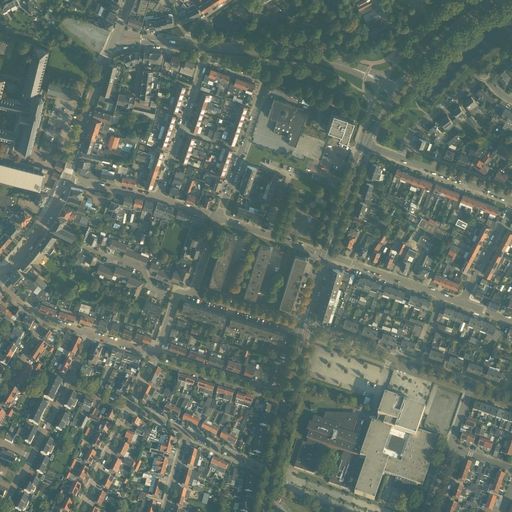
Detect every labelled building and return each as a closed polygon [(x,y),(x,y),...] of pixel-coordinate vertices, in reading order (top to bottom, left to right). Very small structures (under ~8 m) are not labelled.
[(0,5),(0,10),(1,12),(6,9),(6,7),(9,5),(5,0),(0,0),(0,4),(1,5),(0,5)] [(5,0),(9,5),(10,8),(19,3),(17,0),(5,0)] [(126,23),(141,28),(143,21),(147,7),(153,9),(158,3),(148,0),(134,0),(133,3),(134,3),(137,4),(135,7),(132,6),(132,7),(130,10),(131,10),(130,11),(128,17),(126,23)] [(203,13),(207,10),(200,0),(197,0),(201,5),(198,7),(203,13)] [(200,0),(207,10),(211,8),(206,1),(207,1),(205,0),(200,0)] [(248,0),(245,2),(251,13),(253,12),(253,14),(254,18),(262,17),(261,12),(265,10),(263,6),(260,8),(258,4),(261,3),(265,0),(266,1),(268,0),(248,0)] [(364,0),(355,5),(358,11),(371,3),(369,0),(364,0)] [(109,9),(117,12),(119,6),(107,1),(106,4),(109,5),(110,5),(109,9)] [(76,2),(73,6),(75,7),(81,10),(84,6),(79,4),(76,2)] [(98,2),(98,3),(94,11),(113,21),(117,12),(109,9),(98,2)] [(161,4),(158,2),(158,3),(153,9),(152,10),(158,11),(158,10),(157,9),(161,4)] [(28,3),(23,8),(31,15),(36,10),(31,6),(28,3)] [(188,12),(191,19),(195,17),(192,8),(191,8),(190,7),(187,8),(183,4),(181,5),(187,12),(188,12)] [(197,7),(196,8),(194,4),(190,7),(191,8),(192,8),(195,17),(200,14),(197,7)] [(366,17),(368,21),(379,15),(376,8),(367,13),(369,16),(366,17)] [(188,12),(187,12),(178,16),(181,23),(191,19),(188,12)] [(167,26),(174,24),(173,16),(172,13),(168,14),(168,15),(165,15),(167,26)] [(113,23),(112,23),(98,17),(97,20),(92,18),(90,22),(110,30),(110,29),(111,27),(112,25),(112,23),(113,23)] [(153,18),(147,19),(147,20),(145,20),(146,26),(148,26),(149,29),(155,28),(153,18)] [(371,31),(383,24),(380,18),(368,25),(371,31)] [(37,128),(37,127),(36,127),(37,123),(38,124),(40,117),(41,118),(41,117),(40,116),(41,113),(42,113),(42,112),(41,112),(42,108),(43,107),(42,107),(43,104),(44,104),(44,103),(43,103),(44,98),(45,98),(45,97),(45,95),(44,94),(42,93),(41,93),(42,88),(39,88),(40,84),(42,76),(44,76),(45,71),(44,70),(49,50),(34,46),(33,49),(31,49),(31,51),(29,57),(31,58),(26,78),(24,77),(24,78),(23,80),(25,81),(25,82),(23,82),(21,93),(20,93),(19,95),(19,96),(22,96),(21,100),(17,99),(17,100),(6,97),(6,96),(5,96),(4,97),(1,96),(2,92),(3,92),(4,91),(5,90),(4,89),(3,89),(3,88),(5,79),(0,77),(0,137),(6,139),(5,146),(7,146),(7,147),(8,148),(9,147),(10,147),(10,145),(14,146),(15,147),(20,148),(20,149),(21,149),(21,148),(30,150),(30,152),(31,150),(32,146),(33,146),(33,145),(32,145),(33,141),(34,141),(33,140),(34,137),(35,137),(35,136),(34,136),(35,132),(36,133),(36,132),(35,131),(36,128),(37,128)] [(131,53),(129,54),(132,63),(135,62),(136,61),(138,62),(140,52),(135,52),(131,53)] [(158,53),(155,53),(154,62),(157,62),(163,63),(164,53),(158,53)] [(132,63),(129,54),(126,55),(123,56),(124,58),(126,63),(127,65),(130,64),(132,63)] [(180,58),(172,56),(170,62),(165,60),(163,66),(178,71),(181,63),(178,62),(180,58)] [(193,63),(186,60),(184,64),(182,63),(179,71),(185,73),(186,72),(193,74),(195,68),(192,67),(193,63)] [(117,65),(113,65),(109,63),(106,74),(114,76),(114,74),(118,75),(119,69),(116,69),(117,65)] [(214,78),(217,71),(210,69),(208,76),(214,78)] [(497,76),(503,83),(510,78),(504,70),(497,76)] [(217,71),(214,78),(221,80),(223,73),(217,71)] [(227,88),(229,84),(230,80),(228,79),(229,76),(223,73),(221,80),(226,82),(224,86),(227,88)] [(116,82),(118,75),(114,74),(114,76),(106,74),(105,80),(112,82),(116,82)] [(237,95),(238,93),(242,80),(236,78),(234,84),(230,83),(228,90),(232,92),(232,90),(235,91),(234,95),(237,96),(237,95)] [(105,80),(104,83),(101,93),(109,96),(115,98),(117,98),(118,95),(109,92),(112,82),(105,80)] [(243,88),(246,89),(249,82),(242,80),(238,93),(240,94),(241,91),(242,91),(243,88)] [(62,96),(71,98),(72,99),(74,88),(74,89),(65,86),(62,85),(62,86),(49,82),(48,86),(47,90),(46,93),(47,93),(47,92),(59,95),(59,96),(62,97),(62,96)] [(255,84),(249,82),(246,89),(253,91),(255,84)] [(181,85),(179,84),(177,91),(183,93),(185,87),(181,85)] [(487,96),(489,99),(492,102),(494,100),(486,90),(485,92),(482,88),(476,92),(482,99),(487,96)] [(181,99),(183,93),(177,91),(175,97),(181,99)] [(207,101),(208,97),(211,98),(211,99),(215,100),(216,97),(212,95),(202,92),(200,99),(207,101)] [(101,93),(98,99),(116,105),(116,103),(117,98),(115,98),(109,96),(101,93)] [(479,106),(477,104),(471,96),(464,102),(469,108),(468,109),(471,113),(479,106)] [(175,97),(172,103),(179,106),(181,99),(175,97)] [(280,132),(288,134),(287,137),(290,138),(288,144),(296,147),(309,111),(297,106),(295,111),(293,110),(294,106),(274,98),(268,115),(271,116),(270,118),(279,121),(277,124),(276,124),(276,123),(273,132),(280,134),(280,132)] [(205,107),(208,108),(212,110),(213,107),(209,106),(210,102),(207,101),(200,99),(198,105),(205,107)] [(177,112),(179,106),(172,103),(170,110),(177,112)] [(198,105),(196,111),(203,114),(205,107),(198,105)] [(238,111),(245,113),(247,107),(240,105),(238,111)] [(453,111),(458,117),(461,114),(464,118),(467,116),(464,112),(459,106),(453,111)] [(110,114),(94,109),(92,117),(111,123),(112,123),(112,122),(114,117),(114,116),(113,116),(113,115),(110,114)] [(511,112),(505,109),(502,113),(499,111),(496,117),(505,122),(511,112)] [(203,114),(196,111),(194,118),(201,120),(203,114)] [(238,111),(236,117),(243,120),(245,113),(238,111)] [(347,116),(335,112),(334,115),(332,114),(328,125),(330,125),(329,129),(336,131),(337,132),(335,138),(343,141),(347,142),(354,121),(348,119),(346,119),(347,116)] [(511,112),(505,122),(503,127),(506,128),(507,127),(510,126),(511,127),(510,128),(510,129),(511,129),(511,112)] [(169,114),(167,120),(173,122),(176,116),(169,114)] [(446,127),(453,122),(448,115),(441,121),(446,127)] [(479,126),(471,115),(468,118),(474,125),(477,128),(479,126)] [(241,126),(243,120),(236,117),(234,124),(241,126)] [(110,124),(92,118),(90,123),(95,125),(95,127),(99,128),(99,127),(102,128),(102,130),(108,131),(110,124)] [(194,118),(192,124),(199,126),(201,120),(194,118)] [(171,129),(173,122),(167,120),(165,126),(171,129)] [(90,123),(87,131),(93,133),(94,131),(97,132),(98,131),(101,132),(100,133),(106,135),(108,131),(102,130),(102,128),(99,127),(99,128),(95,127),(95,125),(90,123)] [(463,130),(458,123),(455,125),(460,132),(463,130)] [(197,132),(199,126),(192,124),(190,130),(197,132)] [(238,132),(241,126),(234,124),(233,126),(230,125),(230,126),(226,125),(225,128),(238,132)] [(430,130),(435,136),(436,138),(434,141),(438,144),(438,145),(441,147),(444,144),(438,140),(443,135),(437,128),(438,128),(437,127),(435,125),(430,130)] [(169,135),(171,129),(165,126),(163,133),(169,135)] [(228,132),(226,135),(236,138),(238,132),(225,128),(220,126),(219,129),(228,132)] [(87,131),(86,137),(95,140),(99,141),(99,140),(105,141),(106,135),(100,133),(100,134),(97,133),(97,132),(94,131),(93,133),(87,131)] [(167,141),(169,135),(163,133),(160,139),(167,141)] [(107,145),(109,146),(116,148),(117,143),(121,144),(123,138),(119,137),(110,134),(108,140),(107,145)] [(220,140),(227,142),(234,145),(236,138),(226,135),(225,138),(225,139),(221,137),(220,140)] [(153,137),(153,136),(152,140),(159,142),(158,145),(165,147),(167,141),(160,139),(157,138),(154,137),(153,137)] [(201,140),(188,136),(186,142),(192,144),(199,146),(201,140)] [(447,143),(449,146),(456,140),(455,140),(457,138),(455,136),(447,143)] [(86,137),(83,144),(96,148),(96,147),(98,148),(99,144),(95,142),(95,140),(86,137)] [(140,137),(139,141),(152,146),(153,142),(148,140),(140,137)] [(418,142),(416,146),(423,148),(427,150),(430,143),(419,138),(419,139),(418,142)] [(186,142),(184,148),(190,150),(192,144),(186,142)] [(493,152),(492,153),(491,155),(490,155),(484,163),(479,169),(485,173),(490,166),(486,164),(487,162),(488,163),(495,154),(505,160),(511,149),(500,142),(497,147),(493,152)] [(81,149),(91,152),(92,150),(95,151),(97,151),(96,154),(104,156),(105,153),(107,154),(108,151),(108,149),(105,148),(104,151),(100,149),(98,148),(96,147),(96,148),(83,144),(81,149)] [(455,149),(448,147),(447,149),(444,156),(452,159),(455,152),(454,152),(455,149)] [(190,150),(184,148),(182,154),(188,157),(190,150)] [(225,148),(223,154),(230,157),(232,150),(225,148)] [(109,166),(109,163),(110,158),(110,157),(106,156),(106,157),(104,156),(96,154),(92,153),(91,152),(81,149),(79,156),(102,161),(101,164),(103,165),(109,166)] [(477,151),(473,156),(478,159),(482,151),(478,149),(477,151)] [(157,150),(155,156),(161,158),(164,152),(157,150)] [(460,155),(457,154),(455,159),(458,160),(458,161),(465,164),(468,156),(465,155),(466,152),(462,150),(460,155)] [(108,151),(107,154),(106,156),(110,157),(117,159),(119,154),(114,153),(108,151)] [(0,180),(38,190),(53,194),(61,173),(60,173),(59,174),(53,172),(51,177),(56,179),(52,188),(44,186),(45,185),(44,184),(45,179),(48,169),(42,168),(42,169),(40,168),(40,167),(39,169),(38,169),(38,168),(36,167),(35,168),(33,168),(33,167),(31,166),(30,167),(28,166),(28,165),(26,165),(26,166),(23,165),(24,164),(21,164),(19,164),(19,163),(16,162),(16,163),(15,163),(15,161),(15,162),(12,161),(14,155),(12,155),(12,154),(11,153),(10,154),(2,152),(1,156),(0,159),(0,180)] [(484,163),(490,155),(489,153),(487,155),(482,161),(480,159),(475,165),(479,169),(484,163)] [(161,158),(155,156),(154,159),(137,154),(136,157),(159,164),(161,158)] [(188,157),(182,154),(180,161),(186,163),(188,157)] [(223,154),(221,161),(228,163),(230,157),(223,154)] [(55,157),(52,165),(61,169),(61,170),(62,170),(62,171),(66,162),(57,158),(55,157)] [(151,168),(157,171),(159,164),(136,157),(135,159),(145,162),(145,163),(149,164),(148,167),(151,168)] [(220,163),(219,167),(226,169),(228,163),(221,161),(218,160),(214,158),(213,161),(220,163)] [(80,159),(78,165),(80,166),(79,170),(78,171),(80,174),(80,175),(89,177),(91,172),(91,170),(89,170),(90,167),(89,166),(91,161),(80,159)] [(510,164),(509,164),(511,162),(509,160),(507,161),(498,170),(494,178),(503,183),(507,175),(510,170),(506,168),(510,164)] [(383,167),(384,164),(378,162),(377,165),(377,164),(377,165),(373,163),(371,170),(380,173),(382,170),(379,169),(380,166),(383,167)] [(245,170),(254,173),(256,168),(247,165),(245,170)] [(193,168),(188,166),(185,174),(191,176),(193,168)] [(223,176),(226,169),(219,167),(216,166),(215,169),(211,168),(210,171),(223,176)] [(155,177),(157,171),(151,168),(148,175),(155,177)] [(397,169),(394,175),(397,176),(395,182),(397,183),(399,184),(401,180),(400,180),(401,178),(403,172),(397,169)] [(381,173),(380,173),(371,170),(369,176),(372,178),(373,178),(372,181),(374,182),(381,184),(382,180),(379,179),(381,173)] [(176,172),(168,195),(172,196),(172,197),(174,198),(176,197),(178,193),(179,192),(180,191),(179,189),(181,184),(184,173),(179,172),(179,173),(176,172)] [(221,182),(221,181),(222,178),(205,172),(204,176),(215,179),(212,187),(215,188),(215,189),(216,189),(218,190),(221,182)] [(407,180),(409,174),(403,172),(401,178),(407,180)] [(272,179),(281,182),(282,177),(274,174),(272,179)] [(412,182),(415,176),(409,174),(407,180),(412,182)] [(146,181),(153,183),(155,177),(148,175),(146,181)] [(121,183),(128,185),(129,178),(122,176),(121,183)] [(418,185),(421,178),(415,176),(412,182),(411,186),(417,188),(418,185)] [(421,178),(418,185),(424,187),(426,181),(421,178)] [(188,193),(185,201),(193,204),(195,196),(189,194),(193,185),(194,183),(193,183),(194,181),(190,179),(185,192),(188,193)] [(151,189),(153,183),(146,181),(144,187),(151,189)] [(364,189),(371,191),(374,182),(372,181),(371,184),(370,183),(370,184),(367,182),(364,189)] [(426,181),(424,187),(430,189),(432,183),(426,181)] [(436,184),(434,190),(440,192),(442,186),(436,184)] [(248,193),(249,188),(240,185),(239,190),(248,193)] [(445,195),(448,189),(442,186),(440,192),(439,195),(440,195),(439,196),(440,197),(438,203),(441,204),(444,198),(445,195)] [(83,190),(82,190),(71,187),(69,194),(82,198),(86,200),(86,201),(91,203),(93,199),(87,197),(88,196),(81,194),(83,190)] [(205,197),(201,196),(199,201),(200,201),(202,202),(203,202),(202,204),(203,205),(204,205),(205,206),(206,206),(209,207),(210,202),(211,202),(212,200),(213,200),(214,196),(213,196),(215,190),(208,188),(206,194),(210,195),(209,198),(205,197)] [(29,195),(46,199),(47,197),(48,198),(49,195),(48,194),(30,189),(29,195)] [(371,191),(364,189),(362,196),(365,197),(366,197),(365,200),(368,201),(371,191)] [(454,191),(448,189),(445,195),(451,197),(454,191)] [(458,200),(457,199),(460,193),(459,193),(454,191),(451,197),(455,198),(452,205),(456,207),(458,200)] [(19,198),(14,196),(0,192),(0,205),(5,206),(3,211),(0,210),(0,214),(4,217),(10,209),(12,211),(14,208),(17,204),(16,203),(17,199),(16,199),(17,197),(19,198)] [(276,197),(267,194),(265,199),(274,202),(276,197)] [(463,195),(463,194),(461,200),(467,203),(469,197),(463,195)] [(46,199),(29,195),(28,198),(34,200),(34,202),(43,204),(44,203),(45,204),(46,201),(45,200),(46,199)] [(86,200),(82,198),(82,199),(69,195),(66,201),(79,205),(79,206),(86,209),(88,205),(85,204),(86,201),(86,200)] [(130,208),(130,204),(131,204),(132,197),(124,196),(123,203),(122,208),(125,208),(126,207),(130,208)] [(469,197),(467,203),(473,205),(475,199),(469,197)] [(142,206),(141,206),(143,199),(135,198),(133,209),(141,211),(142,206)] [(475,199),(473,205),(479,208),(481,201),(475,199)] [(145,200),(141,215),(140,219),(143,220),(146,210),(151,211),(153,202),(145,200)] [(368,201),(365,200),(364,203),(363,203),(360,202),(358,208),(364,210),(366,204),(373,207),(375,203),(368,201)] [(113,211),(110,218),(115,219),(117,211),(118,208),(119,205),(119,204),(118,203),(117,202),(116,203),(114,202),(111,201),(109,208),(109,209),(113,211)] [(481,201),(479,208),(485,210),(487,204),(481,201)] [(157,202),(153,215),(162,218),(166,205),(157,202)] [(410,206),(408,210),(413,213),(415,209),(416,208),(417,205),(411,202),(410,205),(410,206)] [(487,204),(485,210),(490,212),(491,212),(493,206),(487,204)] [(76,210),(64,205),(61,210),(88,221),(89,217),(84,215),(85,213),(86,209),(79,206),(78,206),(76,210)] [(166,205),(162,218),(170,220),(174,208),(166,205)] [(240,217),(244,208),(238,206),(235,215),(240,217)] [(491,212),(490,212),(496,214),(499,208),(493,206),(491,212)] [(24,210),(21,207),(16,213),(19,216),(20,215),(27,221),(29,218),(30,218),(31,217),(31,216),(32,215),(31,214),(24,209),(24,210)] [(117,211),(115,219),(123,222),(125,210),(118,208),(117,211)] [(359,219),(361,220),(362,220),(363,217),(362,217),(364,210),(358,208),(355,215),(359,216),(360,216),(359,219)] [(184,224),(191,226),(195,215),(178,209),(176,217),(186,220),(184,224)] [(86,226),(86,225),(88,221),(61,210),(58,214),(73,219),(72,220),(86,226)] [(263,215),(258,213),(255,222),(260,224),(263,215)] [(27,221),(20,215),(19,216),(18,218),(13,214),(10,216),(9,215),(8,217),(9,218),(10,219),(14,222),(20,227),(24,223),(25,224),(25,223),(26,223),(27,222),(27,221)] [(66,225),(63,223),(66,219),(58,215),(54,222),(73,232),(75,229),(66,225)] [(195,215),(191,226),(189,231),(195,232),(193,231),(195,227),(203,230),(207,219),(195,215)] [(386,226),(390,220),(384,216),(380,221),(386,226)] [(417,243),(425,247),(427,243),(429,240),(429,239),(432,234),(433,234),(437,226),(422,218),(418,225),(426,229),(422,236),(422,235),(417,243)] [(458,218),(455,224),(462,228),(465,222),(458,218)] [(496,222),(488,218),(486,224),(493,228),(496,222)] [(6,220),(5,222),(16,233),(18,231),(19,231),(21,229),(20,228),(21,228),(20,227),(14,222),(10,219),(8,221),(6,220)] [(155,221),(150,219),(146,232),(151,234),(155,221)] [(16,233),(5,222),(3,224),(5,226),(5,227),(8,229),(6,232),(12,237),(13,237),(14,237),(15,235),(16,233)] [(54,222),(52,226),(49,230),(69,239),(72,241),(75,234),(73,232),(54,222)] [(483,224),(480,230),(486,233),(489,228),(490,228),(483,224)] [(82,234),(88,236),(91,227),(86,225),(86,226),(82,234)] [(444,230),(437,226),(433,234),(441,239),(445,231),(444,230)] [(0,232),(3,235),(2,236),(0,238),(0,240),(6,245),(9,241),(10,241),(12,240),(11,239),(12,238),(0,227),(0,232)] [(372,235),(378,238),(382,230),(376,227),(372,235)] [(343,244),(347,246),(353,229),(351,228),(350,231),(348,230),(343,244)] [(486,233),(480,230),(477,228),(474,234),(478,235),(484,239),(486,233)] [(354,229),(353,229),(347,246),(352,247),(353,245),(354,245),(357,237),(359,232),(354,231),(354,229)] [(384,230),(378,239),(383,242),(389,233),(384,230)] [(194,248),(197,240),(193,239),(195,232),(189,231),(184,245),(190,247),(194,248)] [(47,232),(42,239),(54,248),(55,248),(57,250),(58,248),(56,246),(53,243),(52,244),(51,244),(56,237),(47,232)] [(137,241),(143,243),(146,234),(139,232),(137,241)] [(232,243),(235,236),(225,233),(220,250),(229,253),(231,246),(234,247),(235,244),(232,243)] [(97,242),(104,245),(107,237),(99,234),(97,238),(98,238),(97,242)] [(98,238),(97,238),(90,235),(87,243),(96,246),(97,242),(98,238)] [(475,241),(481,244),(484,239),(478,235),(475,241)] [(365,257),(370,243),(372,243),(374,238),(368,236),(364,248),(361,247),(358,255),(359,255),(360,256),(361,256),(362,256),(365,257)] [(511,239),(505,236),(502,241),(511,246),(511,243),(511,239)] [(453,243),(466,248),(468,244),(454,238),(453,243)] [(42,239),(37,246),(47,252),(50,253),(53,250),(54,248),(42,239)] [(116,250),(119,242),(112,239),(109,247),(116,250)] [(481,244),(475,241),(471,239),(470,242),(473,244),(472,247),(478,250),(481,244)] [(499,247),(505,250),(508,252),(511,246),(502,241),(499,247)] [(116,250),(124,253),(125,249),(127,245),(119,242),(116,250)] [(382,245),(379,243),(373,250),(370,258),(377,261),(381,253),(377,251),(382,245)] [(401,243),(401,244),(397,252),(401,254),(405,245),(401,243)] [(420,275),(422,271),(424,272),(426,268),(424,267),(426,263),(428,258),(429,255),(433,245),(427,243),(425,247),(425,248),(422,252),(425,253),(416,274),(420,275)] [(267,254),(270,247),(260,244),(255,261),(264,264),(267,257),(269,258),(270,255),(267,254)] [(38,263),(41,260),(47,252),(37,246),(31,254),(19,267),(26,272),(31,266),(38,273),(43,267),(38,263)] [(196,257),(199,250),(194,248),(190,247),(188,254),(196,257)] [(475,256),(478,250),(472,247),(469,252),(475,256)] [(499,247),(496,253),(502,256),(505,250),(499,247)] [(388,252),(384,263),(391,266),(393,258),(395,254),(391,253),(392,249),(390,248),(388,252)] [(125,249),(124,253),(122,256),(130,259),(133,252),(125,249)] [(416,253),(413,251),(409,249),(403,260),(400,269),(407,271),(410,263),(407,262),(410,255),(414,257),(416,253)] [(229,253),(220,250),(214,266),(224,269),(226,262),(229,263),(230,260),(227,260),(229,253)] [(130,259),(138,262),(141,255),(133,252),(130,259)] [(469,252),(466,258),(472,261),(475,256),(469,252)] [(496,253),(493,258),(501,262),(502,263),(505,257),(502,256),(496,253)] [(89,254),(86,261),(86,262),(95,265),(96,263),(95,263),(97,257),(89,254)] [(141,255),(138,262),(145,265),(148,258),(141,255)] [(295,255),(290,272),(299,275),(302,268),(304,269),(305,266),(303,265),(305,258),(295,255)] [(463,264),(469,267),(472,261),(466,258),(462,256),(461,259),(464,261),(463,264)] [(433,260),(428,258),(426,263),(424,267),(426,268),(424,272),(422,271),(420,275),(426,278),(432,265),(433,260)] [(498,268),(501,262),(493,258),(490,264),(498,268)] [(249,277),(259,281),(261,274),(264,274),(265,271),(262,271),(264,264),(255,261),(249,277)] [(152,272),(156,273),(158,269),(159,265),(152,262),(149,270),(152,272)] [(469,267),(463,264),(459,262),(458,265),(461,266),(460,269),(466,273),(466,272),(469,267)] [(490,264),(487,269),(493,273),(494,270),(496,271),(498,268),(490,264)] [(102,280),(103,276),(107,268),(99,265),(96,273),(102,275),(100,279),(102,280)] [(185,284),(185,283),(191,267),(189,266),(187,270),(182,268),(181,269),(179,268),(177,272),(174,271),(172,275),(171,279),(172,279),(185,284)] [(224,269),(214,266),(209,283),(219,286),(221,279),(223,280),(224,277),(222,276),(224,269)] [(123,270),(121,269),(116,267),(114,270),(113,275),(120,278),(123,270)] [(103,276),(106,277),(111,279),(113,275),(114,270),(107,268),(103,276)] [(333,268),(332,273),(330,277),(352,284),(354,275),(339,270),(338,270),(333,268)] [(9,277),(9,278),(16,284),(17,285),(20,281),(33,291),(37,285),(34,282),(33,282),(24,275),(17,269),(11,276),(10,278),(9,277)] [(158,269),(156,273),(155,277),(162,280),(165,272),(158,269)] [(493,273),(487,269),(484,275),(490,278),(493,273)] [(120,278),(127,280),(129,276),(130,277),(132,273),(123,270),(120,278)] [(166,270),(165,272),(162,280),(171,283),(172,279),(171,279),(172,275),(169,273),(170,272),(166,270)] [(297,282),(299,275),(290,272),(284,289),(294,292),(296,285),(299,286),(300,283),(297,282)] [(439,283),(442,276),(436,274),(433,281),(439,283)] [(37,285),(41,288),(41,289),(46,283),(38,276),(33,282),(34,282),(37,285)] [(136,279),(130,277),(129,276),(127,280),(126,284),(127,284),(132,286),(130,291),(135,293),(134,298),(136,299),(138,294),(143,282),(136,279)] [(445,285),(448,279),(442,276),(439,283),(445,285)] [(498,289),(503,292),(509,278),(504,276),(498,289)] [(244,294),(254,298),(256,290),(259,291),(260,288),(257,287),(259,281),(249,277),(244,294)] [(349,292),(352,284),(330,277),(328,285),(349,292)] [(358,284),(364,286),(367,280),(360,277),(359,281),(358,281),(356,280),(355,284),(357,285),(358,284)] [(454,281),(451,287),(457,290),(459,283),(461,279),(455,277),(453,281),(454,281)] [(24,290),(23,291),(20,288),(17,285),(16,284),(9,278),(4,283),(11,289),(15,293),(23,300),(28,293),(24,290)] [(448,279),(445,285),(451,287),(454,281),(453,281),(448,279)] [(373,282),(367,280),(364,286),(363,290),(369,292),(373,282)] [(379,294),(381,289),(378,288),(378,287),(379,284),(373,282),(369,292),(369,293),(375,295),(373,300),(377,301),(379,294)] [(326,293),(328,294),(346,300),(349,292),(328,285),(326,293)] [(481,289),(482,286),(479,285),(477,289),(474,296),(478,297),(477,298),(481,300),(481,299),(483,294),(485,291),(481,289)] [(381,289),(379,294),(383,296),(384,293),(390,295),(392,288),(385,286),(384,289),(384,290),(381,289)] [(398,291),(392,288),(390,295),(396,297),(398,291)] [(44,290),(41,289),(37,294),(42,298),(43,296),(46,291),(44,290)] [(292,299),(294,292),(284,289),(279,306),(289,309),(291,302),(294,302),(295,299),(292,299)] [(496,297),(497,295),(497,294),(498,294),(500,291),(496,290),(487,307),(496,311),(500,304),(502,299),(496,297)] [(401,302),(405,304),(404,304),(406,298),(404,297),(404,296),(405,293),(398,291),(396,297),(402,299),(401,302)] [(343,308),(346,300),(328,294),(326,293),(323,301),(343,308)] [(3,298),(3,297),(2,297),(0,295),(0,312),(6,316),(8,312),(8,311),(6,310),(6,309),(0,304),(1,304),(0,303),(0,299),(2,298),(3,298)] [(409,299),(406,298),(404,304),(405,304),(404,304),(408,306),(409,302),(415,304),(418,297),(411,295),(410,298),(409,298),(409,299)] [(46,312),(48,306),(50,303),(45,301),(47,297),(43,296),(42,298),(40,299),(42,300),(41,304),(39,309),(46,312)] [(420,309),(421,306),(424,299),(418,297),(415,304),(414,307),(420,309)] [(425,307),(424,311),(428,312),(429,308),(428,308),(429,306),(429,305),(430,302),(424,299),(421,306),(425,307)] [(61,307),(58,316),(65,319),(67,313),(68,310),(62,308),(65,301),(62,300),(60,305),(59,307),(61,307)] [(158,306),(147,301),(143,311),(147,312),(151,313),(150,315),(148,321),(156,323),(161,310),(157,309),(158,306)] [(343,308),(323,301),(321,309),(323,310),(340,316),(341,316),(343,308)] [(198,307),(184,302),(181,311),(184,312),(184,313),(187,314),(187,313),(189,314),(189,315),(192,316),(191,318),(194,319),(198,307)] [(55,305),(54,308),(48,306),(46,312),(54,315),(56,309),(57,306),(55,305)] [(75,306),(74,311),(72,315),(67,313),(65,319),(73,321),(75,316),(76,312),(78,312),(79,309),(80,307),(75,306)] [(79,309),(78,312),(78,313),(81,314),(79,320),(85,322),(89,312),(85,311),(85,309),(80,307),(79,309)] [(198,307),(194,319),(202,322),(203,319),(206,320),(206,319),(209,320),(212,311),(198,307)] [(442,317),(443,314),(450,316),(452,310),(445,307),(444,311),(440,310),(438,315),(442,317)] [(340,316),(323,310),(321,309),(318,318),(323,319),(324,320),(324,319),(338,324),(340,316)] [(24,314),(21,312),(18,310),(13,316),(16,318),(17,317),(20,319),(19,321),(23,324),(23,323),(27,326),(25,329),(28,331),(30,328),(34,322),(27,317),(23,315),(24,314)] [(450,316),(456,319),(458,312),(452,310),(450,316)] [(222,328),(223,324),(225,319),(226,316),(212,311),(209,320),(212,321),(211,322),(214,323),(215,322),(217,322),(216,326),(222,328)] [(89,312),(85,322),(92,324),(94,317),(95,313),(89,312)] [(456,319),(461,321),(458,329),(462,331),(466,320),(463,319),(464,318),(463,318),(465,315),(458,312),(456,319)] [(101,316),(98,326),(105,329),(108,321),(103,320),(104,317),(101,316)] [(229,321),(228,325),(226,325),(225,330),(235,333),(236,329),(239,330),(242,330),(245,321),(231,317),(229,321)] [(350,328),(352,321),(346,319),(346,318),(343,317),(342,321),(344,322),(343,326),(350,328)] [(475,326),(477,319),(471,317),(469,320),(469,321),(466,320),(462,331),(460,335),(463,337),(464,334),(469,323),(475,326)] [(481,328),(484,322),(477,319),(475,326),(473,329),(479,332),(481,328)] [(359,320),(358,323),(352,321),(350,328),(356,330),(357,327),(358,326),(361,327),(363,321),(359,320)] [(253,334),(256,335),(258,326),(245,321),(242,330),(245,331),(244,332),(247,333),(247,332),(250,333),(250,334),(253,335),(253,334)] [(363,321),(361,327),(363,328),(363,329),(362,332),(369,335),(371,328),(365,326),(366,322),(363,321)] [(490,324),(484,322),(481,328),(487,331),(490,324)] [(112,324),(110,330),(117,332),(119,326),(112,324)] [(133,327),(128,325),(125,324),(124,329),(124,328),(122,334),(130,337),(133,327)] [(496,327),(490,324),(487,331),(486,334),(492,338),(497,341),(503,332),(495,329),(496,327)] [(372,325),(371,328),(369,335),(375,337),(376,334),(377,334),(377,333),(380,334),(382,328),(372,325)] [(272,330),(258,326),(256,335),(259,336),(258,337),(261,337),(261,336),(264,337),(264,338),(266,339),(267,338),(269,339),(272,330)] [(134,338),(142,340),(144,335),(144,334),(145,331),(141,329),(140,333),(139,333),(140,329),(137,328),(136,332),(134,338)] [(382,328),(380,334),(383,335),(382,335),(383,336),(381,339),(388,341),(391,331),(382,328)] [(21,341),(20,341),(24,334),(16,329),(12,335),(16,338),(12,344),(18,347),(21,341)] [(277,341),(277,342),(280,343),(281,342),(284,343),(286,335),(272,330),(269,339),(272,340),(272,341),(275,342),(275,341),(277,341)] [(399,340),(402,333),(397,331),(397,333),(392,331),(391,331),(388,341),(394,344),(396,340),(396,339),(399,340)] [(48,341),(50,337),(55,338),(57,335),(52,333),(52,335),(47,332),(43,338),(48,341)] [(213,333),(211,340),(217,342),(219,335),(213,333)] [(407,349),(409,341),(410,338),(404,336),(405,334),(402,333),(399,340),(402,341),(401,342),(402,342),(400,346),(403,347),(403,348),(407,349)] [(152,337),(144,335),(142,340),(150,343),(152,337)] [(75,341),(72,346),(78,349),(82,342),(76,339),(72,337),(71,340),(75,341)] [(169,349),(177,351),(178,346),(180,342),(172,339),(171,343),(170,344),(169,349)] [(207,340),(204,347),(212,350),(214,343),(207,340)] [(410,350),(411,349),(413,350),(415,347),(415,346),(416,344),(409,341),(407,349),(410,350)] [(40,342),(37,346),(35,350),(41,355),(42,355),(44,356),(46,353),(44,351),(47,347),(40,342)] [(178,346),(177,351),(184,354),(186,348),(187,344),(183,343),(180,342),(178,346)] [(4,349),(13,355),(17,349),(7,344),(4,349)] [(102,349),(103,346),(103,345),(99,344),(98,347),(95,346),(92,351),(100,355),(102,349)] [(64,350),(63,354),(68,356),(69,354),(74,356),(78,349),(72,346),(70,345),(68,348),(71,349),(70,352),(65,349),(64,350)] [(188,355),(196,358),(198,352),(194,351),(196,347),(191,346),(190,350),(190,349),(188,355)] [(444,356),(447,357),(450,348),(446,346),(445,351),(439,348),(438,351),(436,358),(442,360),(443,357),(444,356)] [(455,364),(457,358),(458,354),(452,352),(453,349),(450,348),(447,357),(449,358),(449,359),(448,362),(455,364)] [(2,356),(4,357),(10,361),(13,355),(4,349),(1,355),(2,356)] [(436,358),(438,351),(431,349),(430,351),(430,352),(429,356),(436,358)] [(41,355),(35,350),(29,359),(36,363),(41,355)] [(109,352),(107,358),(110,359),(111,357),(114,358),(113,361),(115,362),(116,359),(119,352),(113,350),(112,353),(109,352)] [(198,352),(196,358),(204,360),(205,354),(206,350),(204,350),(203,354),(198,352)] [(67,359),(68,356),(63,354),(57,351),(55,355),(59,357),(58,359),(65,362),(63,366),(68,369),(72,362),(67,359)] [(100,355),(92,351),(90,356),(91,357),(97,360),(100,355)] [(116,359),(122,361),(124,355),(124,354),(119,352),(116,359)] [(207,361),(214,364),(217,357),(218,354),(214,353),(211,352),(210,355),(209,355),(207,361)] [(468,358),(468,356),(469,354),(465,353),(463,360),(457,358),(455,364),(461,367),(462,363),(463,363),(463,362),(466,363),(468,358)] [(217,357),(214,364),(221,366),(223,360),(224,356),(218,354),(217,357)] [(122,368),(124,363),(127,364),(129,356),(124,355),(122,361),(120,367),(122,368)] [(229,368),(229,369),(231,369),(232,369),(235,361),(231,360),(232,357),(230,356),(229,360),(228,360),(226,367),(229,368)] [(0,362),(6,367),(10,361),(4,357),(2,360),(0,358),(0,362)] [(88,362),(96,366),(98,361),(97,360),(91,357),(88,362)] [(242,360),(239,359),(240,358),(236,357),(235,361),(232,369),(233,370),(235,371),(235,370),(239,371),(240,366),(241,366),(241,364),(242,360)] [(141,360),(135,358),(132,366),(132,369),(137,371),(138,369),(139,369),(142,364),(140,363),(141,360)] [(467,369),(474,371),(476,364),(469,362),(470,359),(468,358),(466,363),(468,364),(468,365),(467,369)] [(482,367),(476,364),(474,371),(480,373),(481,370),(482,370),(482,369),(485,370),(488,361),(488,360),(485,359),(482,367)] [(272,368),(279,369),(280,363),(277,362),(277,361),(276,361),(276,362),(274,361),(272,368)] [(486,375),(493,378),(495,371),(489,369),(491,362),(488,361),(485,370),(488,371),(487,372),(488,372),(486,375)] [(247,362),(245,367),(246,367),(245,367),(243,373),(248,374),(247,375),(250,376),(251,375),(253,370),(253,369),(255,364),(247,362)] [(27,377),(30,373),(32,369),(25,365),(20,373),(27,377)] [(65,376),(68,369),(63,366),(60,371),(57,369),(56,372),(59,373),(59,374),(65,376)] [(496,367),(495,371),(493,378),(499,380),(501,377),(501,376),(503,377),(505,373),(507,374),(508,371),(504,369),(503,372),(502,372),(501,373),(499,372),(500,369),(496,367)] [(92,372),(83,368),(80,373),(89,377),(92,372)] [(152,376),(157,378),(160,373),(163,375),(164,373),(161,371),(155,368),(152,376)] [(272,368),(271,374),(277,376),(279,369),(272,368)] [(129,378),(131,375),(126,373),(127,370),(125,369),(123,375),(126,376),(129,378)] [(20,373),(18,377),(15,382),(22,386),(27,377),(20,373)] [(277,376),(271,374),(268,374),(267,378),(266,383),(272,384),(272,382),(276,383),(277,376)] [(126,376),(123,381),(130,385),(133,380),(129,378),(126,376)] [(157,387),(159,385),(159,384),(156,382),(157,378),(152,376),(148,383),(154,386),(157,387)] [(185,384),(187,378),(179,376),(178,381),(177,385),(179,386),(180,382),(185,384)] [(62,381),(53,377),(51,382),(59,386),(60,386),(60,385),(62,381)] [(187,378),(185,384),(191,385),(189,389),(192,390),(193,386),(195,381),(187,378)] [(128,390),(130,385),(123,381),(121,387),(126,390),(128,390)] [(59,388),(59,387),(59,386),(51,382),(48,387),(57,391),(59,388)] [(200,393),(204,394),(207,384),(199,382),(197,388),(196,391),(198,392),(200,388),(201,389),(200,393)] [(126,390),(121,387),(114,383),(112,386),(118,389),(117,392),(124,395),(126,390)] [(214,387),(207,384),(204,394),(211,396),(212,392),(213,393),(214,387)] [(55,396),(55,395),(57,391),(48,387),(46,392),(55,396)] [(143,394),(149,397),(152,399),(156,391),(152,389),(147,387),(143,394)] [(12,388),(7,396),(14,400),(19,392),(12,388)] [(218,398),(223,400),(226,390),(218,388),(216,394),(217,394),(215,397),(218,398)] [(226,390),(223,400),(230,402),(232,399),(234,393),(226,390)] [(54,398),(54,397),(55,396),(46,392),(44,397),(52,401),(54,398)] [(68,399),(67,400),(76,404),(78,401),(75,399),(76,396),(71,393),(68,398),(68,399)] [(149,397),(143,394),(139,401),(150,407),(152,403),(147,400),(149,397)] [(245,397),(237,394),(236,400),(235,404),(242,406),(245,397)] [(7,396),(2,405),(9,409),(14,400),(7,396)] [(253,399),(245,397),(242,406),(250,409),(251,405),(253,399)] [(417,431),(423,414),(425,410),(404,403),(404,404),(384,397),(377,418),(378,418),(376,424),(371,423),(364,443),(358,440),(359,437),(352,435),(357,422),(355,422),(356,421),(357,421),(359,415),(325,413),(323,420),(314,417),(311,424),(309,424),(307,431),(309,432),(306,439),(308,440),(306,443),(303,442),(294,468),(314,475),(323,449),(321,448),(322,445),(343,452),(342,456),(337,468),(334,467),(328,483),(347,490),(357,461),(356,461),(358,457),(366,460),(354,494),(374,501),(383,473),(396,478),(392,489),(412,495),(413,491),(415,492),(418,485),(422,487),(439,438),(417,431)] [(74,408),(76,404),(67,400),(67,401),(66,402),(64,407),(70,410),(71,406),(74,408)] [(81,409),(86,411),(89,413),(90,409),(93,404),(85,400),(81,409)] [(38,401),(36,406),(45,411),(45,410),(45,409),(47,405),(41,403),(38,401)] [(163,412),(171,415),(174,407),(171,406),(170,408),(168,407),(170,404),(168,403),(166,406),(163,412)] [(264,406),(262,413),(269,414),(271,407),(267,406),(267,404),(263,403),(263,405),(264,406)] [(472,410),(478,412),(481,406),(475,403),(472,410)] [(44,411),(45,411),(36,406),(34,411),(42,415),(44,412),(44,411)] [(484,414),(487,408),(481,406),(478,412),(477,415),(480,416),(481,413),(484,414)] [(180,413),(181,410),(179,409),(174,407),(171,415),(178,419),(181,413),(180,413)] [(209,408),(205,416),(209,418),(213,410),(210,409),(209,408)] [(487,408),(484,414),(482,419),(481,422),(484,423),(485,420),(486,415),(490,417),(493,410),(487,408)] [(90,415),(91,415),(100,419),(101,417),(99,415),(101,412),(93,409),(90,415)] [(106,410),(104,415),(103,418),(112,422),(115,414),(106,410)] [(243,422),(246,423),(249,416),(251,412),(248,410),(243,422)] [(498,412),(493,410),(490,417),(496,419),(498,412)] [(41,419),(42,415),(34,411),(31,416),(40,420),(41,419)] [(182,421),(189,424),(192,419),(194,415),(189,413),(186,412),(182,421)] [(504,414),(498,412),(496,419),(502,420),(504,414)] [(223,427),(228,416),(224,414),(219,425),(223,427)] [(504,421),(507,422),(510,416),(504,414),(502,420),(499,428),(502,429),(504,421)] [(68,426),(69,422),(66,421),(68,418),(62,415),(60,419),(60,421),(59,422),(68,426)] [(98,423),(100,419),(91,415),(89,418),(98,423)] [(194,415),(192,419),(189,424),(197,428),(200,422),(199,422),(201,419),(194,415)] [(40,420),(31,416),(29,421),(37,425),(39,422),(40,421),(40,420)] [(225,428),(231,417),(228,416),(223,427),(225,428)] [(84,417),(80,425),(79,428),(83,430),(81,434),(83,434),(83,435),(86,428),(85,427),(88,419),(84,417)] [(141,425),(142,423),(134,419),(131,425),(137,428),(136,430),(141,433),(143,434),(144,435),(146,435),(148,430),(145,429),(144,431),(141,430),(143,426),(141,425)] [(256,426),(256,428),(261,430),(262,426),(263,427),(266,427),(268,420),(261,419),(259,427),(256,426)] [(208,433),(212,425),(213,424),(205,421),(204,424),(203,424),(201,430),(208,433)] [(66,430),(68,426),(59,422),(58,423),(58,424),(56,429),(59,430),(61,431),(63,428),(66,430)] [(101,427),(99,430),(98,433),(101,434),(102,432),(106,433),(110,426),(104,423),(102,428),(101,427)] [(212,425),(208,433),(216,437),(218,431),(220,427),(218,426),(217,428),(212,425)] [(11,434),(14,429),(11,428),(5,440),(12,444),(16,436),(11,434)] [(27,430),(25,433),(34,438),(34,436),(35,435),(37,431),(31,428),(30,431),(27,430)] [(261,430),(256,428),(253,439),(257,439),(263,441),(265,434),(261,433),(261,430)] [(143,434),(141,433),(136,430),(135,434),(141,437),(141,436),(143,437),(144,437),(141,441),(146,443),(147,441),(149,437),(146,435),(144,435),(143,434)] [(220,439),(227,442),(230,437),(231,433),(224,430),(222,433),(220,439)] [(152,431),(149,437),(147,441),(152,442),(158,444),(159,440),(156,439),(157,433),(152,431)] [(467,443),(469,436),(470,432),(466,431),(465,435),(463,434),(462,434),(459,433),(458,437),(461,438),(460,440),(467,443)] [(131,444),(136,435),(132,433),(132,434),(128,432),(125,438),(128,440),(128,442),(131,444)] [(33,439),(34,438),(25,433),(23,437),(26,439),(25,442),(27,443),(30,444),(32,440),(33,439)] [(104,438),(97,435),(94,433),(91,439),(94,440),(101,443),(104,438)] [(230,437),(227,442),(234,446),(237,440),(239,436),(231,433),(230,437)] [(489,435),(487,439),(484,449),(490,451),(493,444),(489,443),(492,436),(489,435)] [(469,436),(467,443),(473,445),(475,438),(469,436)] [(174,439),(164,437),(162,445),(171,447),(174,439)] [(484,438),(483,441),(480,440),(478,446),(484,449),(487,439),(484,438)] [(44,446),(52,451),(54,447),(51,445),(53,442),(47,439),(45,444),(44,445),(44,446)] [(257,439),(255,446),(262,447),(263,441),(257,439)] [(94,440),(92,446),(98,449),(101,443),(94,440)] [(83,445),(80,444),(79,445),(79,446),(77,451),(80,453),(82,448),(86,450),(87,447),(83,445)] [(119,449),(126,453),(129,447),(122,444),(119,449)] [(171,447),(162,445),(160,452),(163,454),(169,455),(171,447)] [(260,454),(262,447),(255,446),(251,445),(249,454),(252,455),(256,456),(256,453),(257,453),(260,454)] [(51,454),(52,451),(44,446),(43,447),(43,449),(40,453),(46,456),(48,453),(51,454)] [(511,452),(511,451),(506,449),(503,448),(499,447),(496,446),(494,452),(498,454),(499,450),(501,451),(501,452),(504,453),(504,455),(510,458),(511,452)] [(119,449),(117,455),(124,458),(126,453),(119,449)] [(96,454),(92,452),(87,450),(86,452),(85,452),(83,455),(86,456),(93,460),(96,454)] [(200,456),(201,453),(191,450),(189,458),(198,461),(199,461),(203,462),(208,464),(210,461),(209,461),(210,459),(206,458),(205,459),(204,459),(203,459),(203,458),(203,457),(200,456)] [(2,455),(0,458),(5,460),(6,461),(7,462),(11,453),(8,451),(6,454),(3,453),(2,455)] [(81,459),(79,458),(81,454),(76,452),(73,460),(79,463),(81,459)] [(14,465),(15,462),(17,459),(13,458),(15,455),(11,453),(7,462),(8,462),(9,463),(14,465)] [(93,460),(86,456),(84,462),(91,465),(93,460)] [(40,464),(40,465),(45,468),(49,461),(48,460),(43,458),(41,463),(40,464)] [(135,467),(136,464),(137,463),(134,462),(130,460),(125,458),(123,461),(131,465),(135,467)] [(156,466),(157,467),(166,469),(168,461),(162,459),(162,460),(157,458),(157,461),(156,466)] [(198,461),(189,458),(187,466),(193,468),(193,467),(197,468),(197,466),(198,461)] [(209,468),(216,471),(220,462),(213,459),(210,464),(211,464),(209,468)] [(472,472),(474,466),(476,462),(470,459),(469,463),(464,462),(462,468),(469,471),(472,472)] [(112,465),(119,469),(121,463),(114,460),(112,465)] [(225,471),(228,465),(220,462),(216,471),(223,474),(225,471)] [(42,475),(45,468),(40,465),(39,466),(39,467),(36,472),(42,474),(42,475)] [(88,470),(81,467),(78,465),(77,469),(80,470),(79,473),(86,476),(88,470)] [(112,465),(109,471),(116,474),(119,469),(112,465)] [(151,473),(150,476),(158,478),(159,476),(163,477),(165,472),(166,470),(165,470),(166,469),(157,467),(156,466),(154,474),(151,473)] [(67,473),(66,476),(74,480),(76,477),(70,474),(72,469),(70,468),(68,470),(69,471),(68,473),(67,473)] [(462,468),(460,474),(470,478),(472,474),(468,473),(469,471),(462,468)] [(184,478),(193,480),(195,473),(192,472),(186,470),(184,478)] [(492,479),(502,482),(504,476),(494,472),(492,479)] [(86,476),(79,473),(76,478),(83,481),(86,476)] [(243,484),(246,485),(253,486),(255,480),(251,478),(252,475),(250,475),(246,474),(245,474),(244,479),(243,484)] [(469,481),(470,478),(460,474),(458,481),(464,483),(465,480),(469,481)] [(107,476),(104,482),(111,485),(114,486),(117,481),(118,481),(119,479),(115,477),(113,479),(107,476)] [(193,480),(184,478),(182,486),(188,487),(191,488),(193,480)] [(500,488),(502,482),(492,479),(491,478),(489,485),(490,485),(493,486),(500,488)] [(27,484),(36,488),(35,488),(39,481),(33,479),(31,483),(30,485),(27,484)] [(154,489),(160,490),(162,483),(156,481),(152,480),(152,483),(155,484),(154,489)] [(480,481),(477,480),(475,486),(471,484),(470,488),(477,490),(478,487),(480,481)] [(111,485),(104,482),(101,487),(108,490),(111,485)] [(71,489),(78,492),(81,486),(74,483),(71,489)] [(24,491),(27,493),(29,494),(31,491),(34,492),(36,488),(27,484),(26,485),(26,487),(24,491)] [(246,485),(243,484),(242,484),(240,494),(241,494),(244,495),(247,496),(248,492),(252,493),(253,486),(246,485)] [(456,485),(454,492),(464,495),(465,491),(462,490),(463,488),(456,485)] [(497,494),(500,488),(493,486),(490,485),(488,490),(480,487),(478,487),(477,490),(481,491),(487,493),(489,494),(490,491),(491,492),(497,494)] [(71,489),(69,494),(68,494),(75,497),(78,492),(71,489)] [(160,490),(154,489),(152,494),(149,493),(148,495),(152,496),(152,497),(158,498),(160,490)] [(189,496),(190,495),(190,493),(186,491),(181,490),(178,497),(184,499),(188,500),(189,496)] [(96,498),(103,501),(106,495),(99,492),(96,498)] [(467,496),(464,495),(454,492),(452,498),(458,500),(460,496),(466,499),(467,496)] [(247,496),(244,495),(241,494),(240,498),(243,499),(242,505),(249,507),(250,500),(247,499),(246,499),(247,496)] [(19,501),(18,502),(27,506),(29,503),(26,501),(27,498),(25,497),(22,495),(19,500),(19,501)] [(184,499),(178,497),(176,506),(182,507),(186,508),(187,505),(183,504),(184,499)] [(489,497),(487,503),(494,505),(496,499),(489,497)] [(96,498),(94,503),(104,508),(107,503),(103,501),(96,498)] [(66,499),(66,500),(63,505),(70,508),(73,502),(67,499),(66,499)] [(494,505),(487,503),(480,501),(479,503),(486,506),(485,509),(491,511),(494,505)] [(27,506),(18,502),(18,503),(17,504),(15,509),(18,510),(20,511),(22,508),(25,510),(27,506)] [(144,510),(153,511),(156,504),(150,502),(150,503),(146,502),(144,510)] [(450,503),(448,509),(456,511),(458,511),(460,506),(450,503)]
